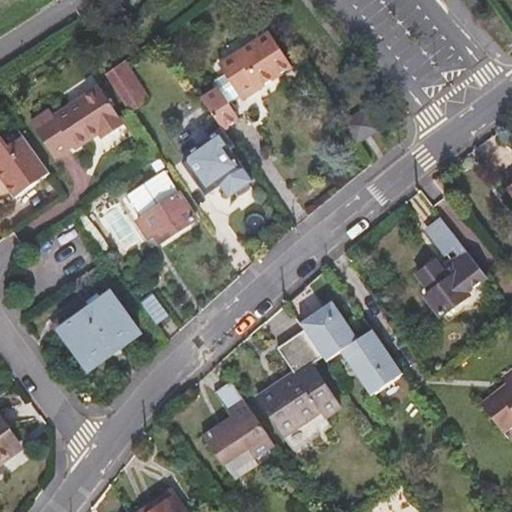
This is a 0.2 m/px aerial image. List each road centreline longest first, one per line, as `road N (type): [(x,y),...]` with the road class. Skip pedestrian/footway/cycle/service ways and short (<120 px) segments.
road 1 (residential): [(511,90),(321,235),(227,320)]
road 2 (tertiary): [(227,320),(98,460)]
road 3 (residential): [(0,329),(98,460)]
